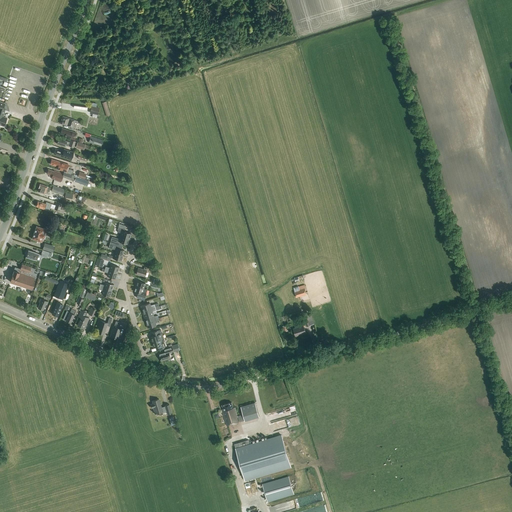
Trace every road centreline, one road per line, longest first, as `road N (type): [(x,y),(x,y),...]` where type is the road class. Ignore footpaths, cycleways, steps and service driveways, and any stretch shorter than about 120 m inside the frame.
road 1 (unclassified): [(511,298),(226,384),(181,385),(135,367)]
road 2 (secondary): [(0,234),(86,0)]
road 3 (unclassified): [(135,367),(0,307)]
